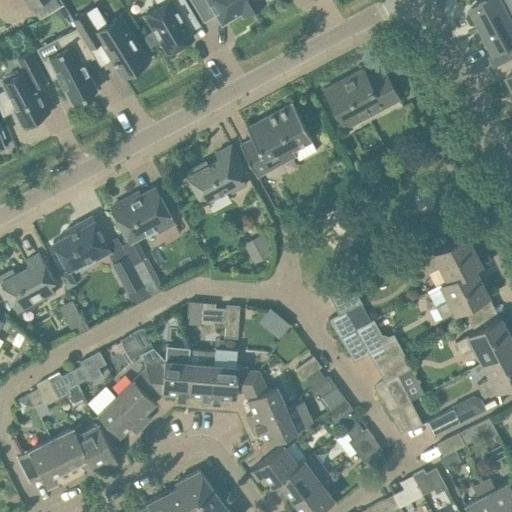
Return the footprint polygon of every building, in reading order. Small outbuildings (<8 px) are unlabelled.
[(24,0),(30,9),(32,7),(40,19),(64,3),(61,0),(24,0)] [(145,12),(168,51),(194,36),(190,30),(188,31),(186,27),(198,20),(186,0),(156,0),(159,4),(145,12)] [(243,14),(255,7),(252,3),(250,0),(191,0),(204,21),(217,13),(222,21),(241,10),(243,14)] [(511,25),(498,0),(485,0),(470,8),(470,10),(467,12),(466,16),(469,22),(473,23),(476,21),(493,53),(506,46),(511,56),(511,25)] [(85,11),(72,19),(77,27),(90,47),(101,41),(123,76),(128,73),(132,74),(142,68),(143,64),(148,61),(120,15),(107,23),(96,6),(85,12),(85,11)] [(61,49),(48,55),(42,58),(53,78),(58,75),(72,102),(98,88),(84,62),(95,56),(90,47),(77,27),(56,38),(61,49)] [(6,87),(0,89),(0,104),(4,114),(13,109),(22,125),(28,122),(29,124),(41,118),(39,116),(50,110),(37,85),(48,80),(32,50),(17,58),(23,70),(18,72),(17,70),(7,75),(9,77),(3,80),(3,82),(6,87)] [(324,89),(333,107),(345,128),(400,98),(384,68),(368,77),(363,68),(324,89)] [(316,149),(311,139),(312,138),(292,102),(247,126),(252,137),(240,143),(257,175),(296,154),(299,159),(316,149)] [(246,171),(231,144),(215,152),(218,158),(208,164),(206,160),(186,171),(203,202),(229,188),(231,191),(246,183),(243,178),(241,179),(239,175),(246,171)] [(174,221),(165,204),(156,186),(140,194),(139,191),(111,206),(130,240),(156,226),(158,230),(174,221)] [(53,241),(62,259),(68,270),(96,255),(97,258),(111,250),(92,214),(66,228),(69,233),(53,241)] [(264,232),(244,243),(255,263),(271,254),(268,247),(271,245),(264,232)] [(440,283),(440,284),(481,263),(467,235),(421,259),(428,272),(440,266),(447,280),(440,283)] [(0,275),(0,288),(4,296),(5,298),(9,295),(17,310),(45,295),(46,297),(55,292),(50,282),(54,279),(49,269),(39,252),(25,259),(28,265),(15,272),(13,268),(0,275)] [(127,255),(112,263),(118,274),(128,291),(143,283),(133,264),(127,255)] [(146,257),(133,264),(143,283),(149,295),(162,288),(153,271),(146,257)] [(442,318),(471,303),(489,294),(474,267),(482,263),(481,263),(440,284),(448,298),(436,305),(442,318)] [(328,319),(341,335),(356,327),(347,310),(362,302),(351,281),(328,292),(339,314),(328,319)] [(72,298),(59,305),(75,334),(89,326),(81,311),(79,312),(72,298)] [(224,326),(225,326),(225,322),(226,307),(214,306),(215,302),(202,302),(200,324),(213,325),(213,321),(225,322),(224,326)] [(237,338),(238,323),(240,304),(226,303),(226,307),(225,322),(225,326),(225,335),(224,335),(224,337),(237,338)] [(270,308),(261,320),(280,335),(289,323),(270,308)] [(482,362),(511,346),(511,337),(501,317),(455,340),(462,354),(474,348),(482,362)] [(356,327),(341,335),(354,360),(369,352),(377,366),(404,352),(393,332),(381,338),(371,319),(356,327)] [(131,333),(142,353),(152,347),(142,327),(131,333)] [(244,390),(259,370),(238,368),(238,365),(236,365),(237,349),(223,348),(223,340),(217,339),(216,347),(215,347),(215,350),(213,363),(211,403),(221,404),(221,396),(236,397),(236,390),(244,390)] [(511,381),(511,346),(482,362),(489,376),(477,383),(484,396),(511,381)] [(176,400),(186,401),(190,348),(189,361),(164,359),(164,367),(146,366),(155,391),(176,392),(176,400)] [(200,402),(211,403),(213,363),(215,350),(190,348),(186,401),(187,401),(187,393),(201,394),(200,402)] [(78,382),(89,376),(91,380),(103,374),(99,367),(107,363),(100,350),(80,360),(82,364),(71,369),(78,382)] [(377,366),(384,380),(374,386),(388,410),(410,399),(398,373),(402,371),(411,367),(404,352),(377,366)] [(302,378),(305,376),(313,385),(324,376),(318,368),(321,365),(313,355),(294,369),(302,378)] [(150,395),(155,391),(146,366),(115,395),(143,424),(150,417),(145,411),(156,401),(150,395)] [(69,392),(67,388),(78,382),(71,369),(61,375),(59,372),(48,378),(58,397),(69,392)] [(259,370),(244,390),(254,411),(246,414),(250,424),(287,407),(277,385),(267,389),(259,370)] [(327,375),(325,377),(324,376),(313,385),(313,386),(310,389),(317,398),(335,385),(327,375)] [(47,378),(37,384),(38,387),(28,392),(35,405),(46,399),(48,403),(58,397),(48,378),(47,378)] [(136,431),(143,424),(115,395),(97,412),(119,435),(130,425),(136,431)] [(331,409),(345,428),(356,420),(350,411),(353,408),(345,398),(331,409)] [(388,410),(395,424),(400,432),(410,426),(411,429),(422,423),(410,399),(388,410)] [(287,407),(250,424),(254,433),(261,430),(267,443),(308,425),(304,416),(293,421),(287,407)] [(433,435),(460,421),(453,407),(426,420),(433,435)] [(356,420),(345,428),(345,429),(337,435),(344,444),(348,440),(356,451),(374,438),(368,429),(364,431),(356,420)] [(73,426),(90,463),(104,456),(107,463),(117,458),(99,422),(77,433),(73,426)] [(459,431),(465,443),(478,437),(472,424),(459,431)] [(90,463),(73,426),(51,437),(65,466),(78,460),(82,467),(90,463)] [(437,442),(443,454),(465,444),(465,443),(459,431),(437,442)] [(47,484),(56,480),(53,473),(65,466),(51,437),(23,451),(15,436),(11,438),(19,453),(17,454),(30,480),(41,474),(47,484)] [(364,462),(368,460),(374,469),(386,460),(378,449),(381,446),(374,438),(356,451),(364,462)] [(272,482),(305,459),(304,458),(298,463),(283,443),(251,467),(257,476),(264,471),(272,482)] [(305,459),(272,482),(278,491),(285,486),(293,497),(328,472),(314,452),(305,459)] [(412,474),(422,494),(434,488),(436,493),(447,487),(442,479),(436,466),(425,471),(423,468),(412,474)] [(176,486),(147,500),(153,511),(231,511),(227,506),(223,509),(218,503),(223,500),(222,499),(218,502),(209,491),(213,488),(199,469),(174,481),(176,486)] [(328,472),(293,497),(302,509),(297,511),(315,511),(334,498),(325,486),(334,479),(328,472)] [(401,505),(422,494),(412,474),(403,479),(406,486),(394,493),(401,505)] [(495,487),(490,476),(481,481),(497,511),(511,511),(511,486),(509,480),(495,487)] [(465,503),(469,511),(497,511),(481,481),(472,486),(478,496),(465,503)] [(401,505),(394,493),(383,498),(390,511),(391,511),(403,511),(401,505)] [(148,502),(128,511),(153,511),(147,500),(147,501),(148,502)]
